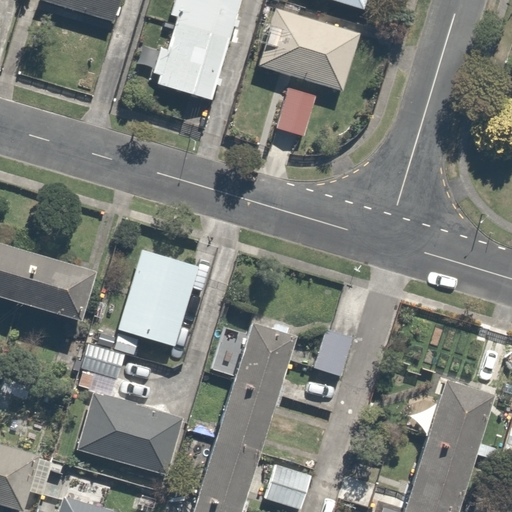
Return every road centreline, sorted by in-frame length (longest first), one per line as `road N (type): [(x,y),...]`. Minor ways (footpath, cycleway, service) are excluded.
road 1 (residential): [(0,122),(382,235)]
road 2 (residential): [(382,235),(453,0)]
road 3 (residential): [(382,235),(511,275)]
